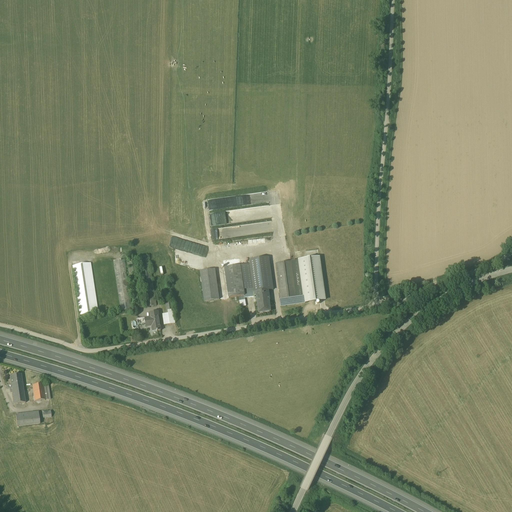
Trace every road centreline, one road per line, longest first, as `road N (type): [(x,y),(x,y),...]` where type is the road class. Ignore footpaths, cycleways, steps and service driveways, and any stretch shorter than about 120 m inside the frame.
road 1 (motorway): [(432,511),(209,405),(0,335)]
road 2 (motorway): [(0,353),(173,408),(401,511)]
road 3 (unclassified): [(376,305),(100,351),(0,326)]
road 4 (unclassified): [(295,511),(343,408),(397,334),(463,289),(511,270)]
road 5 (unclassified): [(376,305),(392,0)]
road 6 (unclassified): [(511,256),(376,305)]
